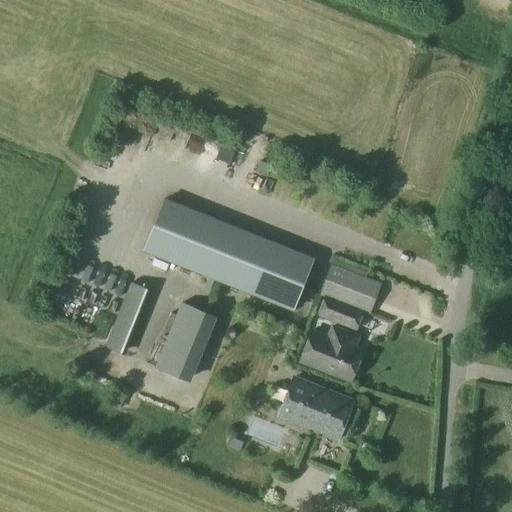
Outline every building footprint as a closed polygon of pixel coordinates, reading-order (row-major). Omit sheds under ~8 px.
[(260,160),(255,172),(267,176),(271,165),(260,160)] [(291,311),(313,258),(164,198),(143,251),(291,311)] [(369,314),(381,284),(333,265),(321,295),(324,296),(363,311),(369,314)] [(149,290),(129,282),(104,346),(124,354),(149,290)] [(356,330),(363,311),(324,296),(316,315),(356,330)] [(181,302),(155,367),(188,380),(214,315),(181,302)] [(364,328),(378,335),(385,319),(371,313),(364,328)] [(355,347),(359,337),(330,326),(327,334),(311,328),(298,360),(351,381),(363,350),(355,347)] [(255,403),(271,341),(221,328),(205,391),(255,403)] [(353,401),(293,377),(278,417),(338,440),(353,401)] [(108,386),(101,402),(113,407),(119,391),(108,386)] [(231,437),(228,446),(239,451),(243,442),(231,437)]
